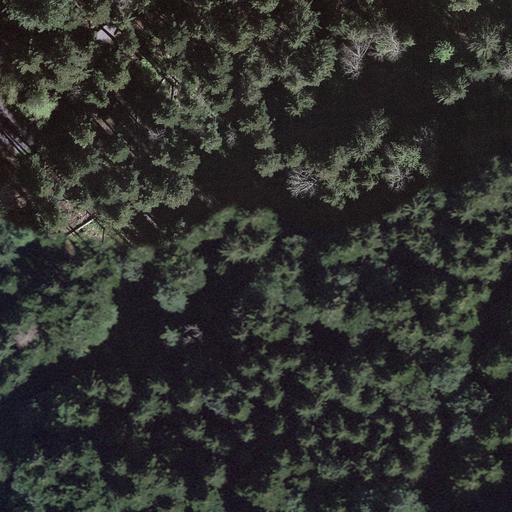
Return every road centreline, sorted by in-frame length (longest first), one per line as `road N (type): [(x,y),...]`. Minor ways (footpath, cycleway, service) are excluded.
road 1 (track): [(511,284),(425,511)]
road 2 (track): [(0,125),(4,139),(43,131),(59,83),(130,0)]
